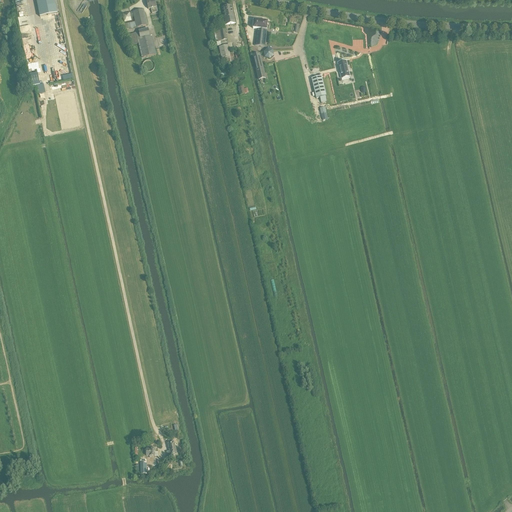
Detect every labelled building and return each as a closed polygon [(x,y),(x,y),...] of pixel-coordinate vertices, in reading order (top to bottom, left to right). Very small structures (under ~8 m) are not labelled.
[(36,0),(40,17),(58,14),(54,0),(36,0)] [(157,7),(155,0),(151,0),(146,1),(148,9),(151,9),(152,13),(158,12),(157,7)] [(226,25),(236,23),(232,6),(222,8),(226,25)] [(136,28),(147,25),(144,9),(133,12),(135,22),(125,24),(125,23),(121,24),(123,30),(136,27),(136,28)] [(124,22),(131,21),(129,13),(123,14),(124,22)] [(267,30),(268,22),(254,20),(253,29),(257,29),(267,30)] [(265,47),(267,30),(257,29),(255,46),(265,47)] [(152,35),(150,36),(148,30),(131,34),(133,45),(139,43),(142,58),(156,54),(152,35)] [(228,46),(225,30),(214,32),(215,40),(216,40),(217,46),(220,45),(221,47),(228,46)] [(233,55),(230,55),(228,46),(221,47),(219,47),(223,64),(231,62),(230,60),(234,59),(233,55)] [(274,56),(273,51),(268,49),(264,52),(264,58),(270,60),(274,56)] [(259,80),(265,78),(259,54),(253,55),(259,80)] [(154,68),(154,66),(154,64),(153,63),(152,61),(150,61),(149,60),(147,60),(145,61),(144,62),(143,64),(143,66),(143,67),(143,69),(144,70),(146,72),(147,72),(149,72),(151,72),(152,71),(154,69),(154,68)] [(350,76),(346,62),(334,65),(338,79),(350,76)] [(40,85),(37,73),(30,74),(32,86),(40,85)] [(311,79),(316,99),(326,96),(321,77),(311,79)] [(171,456),(177,455),(174,443),(168,444),(171,456)]
